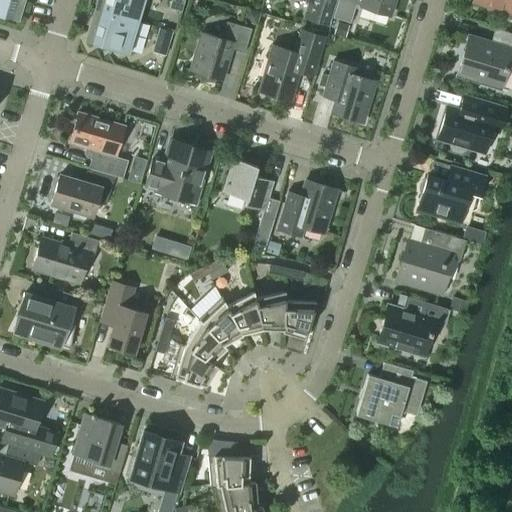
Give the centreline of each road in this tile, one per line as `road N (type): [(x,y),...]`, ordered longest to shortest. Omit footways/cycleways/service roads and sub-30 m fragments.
road 1 (residential): [(385,165),(41,63)]
road 2 (residential): [(271,422),(324,365),(385,165)]
road 3 (residential): [(0,357),(207,421),(271,422)]
road 4 (residential): [(385,165),(433,0)]
road 5 (residential): [(0,204),(41,63)]
